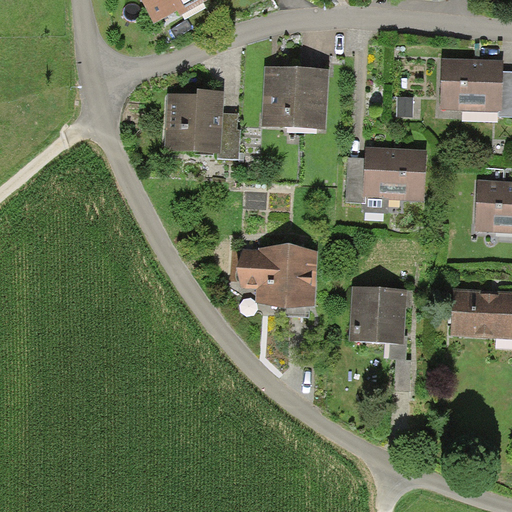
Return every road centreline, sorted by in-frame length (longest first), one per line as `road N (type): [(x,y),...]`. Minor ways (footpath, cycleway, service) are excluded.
road 1 (residential): [(511,501),(387,471),(281,399),(170,273),(123,183),(97,102)]
road 2 (residential): [(97,102),(196,46),(269,26),(375,19),(511,29)]
road 3 (track): [(0,196),(67,141),(97,102)]
